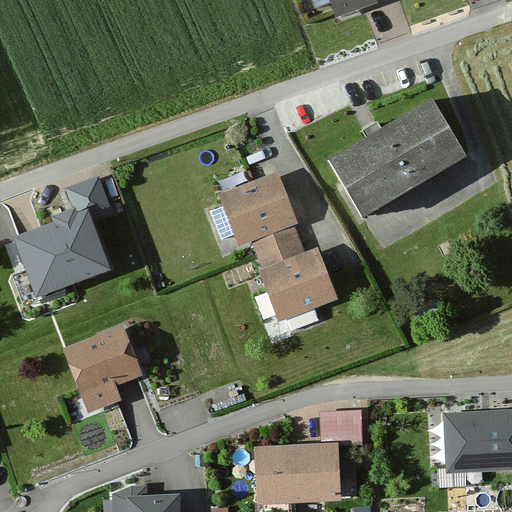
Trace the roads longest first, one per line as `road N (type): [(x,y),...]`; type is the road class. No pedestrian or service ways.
road 1 (residential): [(511,12),(0,198)]
road 2 (residential): [(4,511),(319,392),(511,381)]
road 3 (unknown): [(443,35),(464,180),(378,238)]
